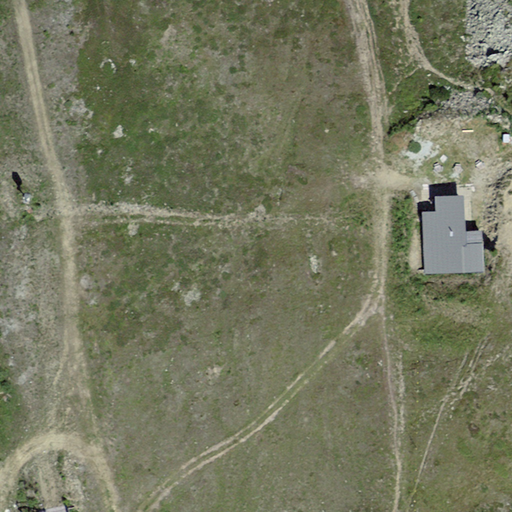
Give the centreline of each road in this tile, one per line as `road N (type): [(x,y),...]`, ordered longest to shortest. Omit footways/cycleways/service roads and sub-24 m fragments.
road 1 (track): [(102,466),(23,0)]
road 2 (track): [(375,296),(289,380),(261,420),(179,472),(151,511)]
road 3 (track): [(2,511),(23,456),(51,439),(102,466),(112,511)]
